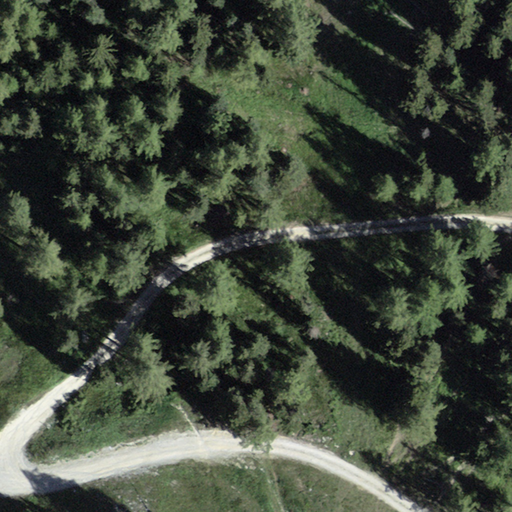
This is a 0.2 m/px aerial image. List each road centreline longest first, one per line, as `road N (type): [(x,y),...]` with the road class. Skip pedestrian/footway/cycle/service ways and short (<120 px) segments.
road 1 (track): [(511,225),(382,222),(263,237),(194,258),(0,452)]
road 2 (track): [(0,476),(172,436),(326,458),(406,511)]
